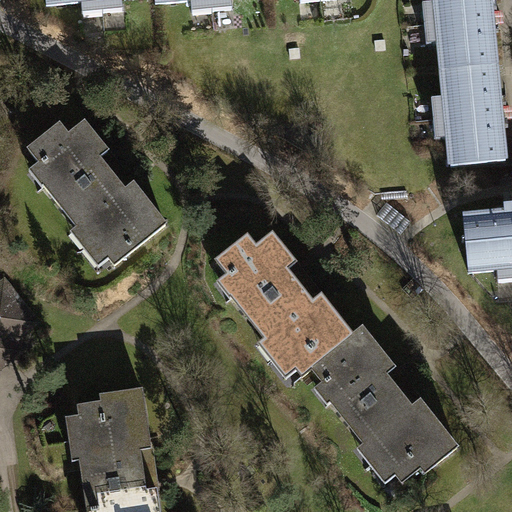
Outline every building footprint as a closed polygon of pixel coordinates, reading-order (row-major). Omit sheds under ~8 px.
[(53,0),(56,19),(172,8),(171,0),(53,0)] [(171,0),(172,8),(173,19),(269,9),(283,8),(282,0),(171,0)] [(430,0),(438,71),(491,65),(484,0),(430,0)] [(491,65),(438,71),(448,165),(501,159),(491,65)] [(125,280),(178,236),(109,152),(94,134),(79,146),(70,135),(39,160),(48,172),(40,178),(90,238),(80,247),(106,279),(117,271),(125,280)] [(511,267),(511,208),(460,213),(465,272),(511,267)] [(262,245),(225,273),(239,290),(229,298),(304,397),(319,386),(369,348),(306,266),(293,249),(275,263),(262,245)] [(62,354),(4,294),(0,298),(0,362),(25,388),(62,354)] [(369,348),(319,386),(408,503),(470,456),(432,406),(381,339),(369,348)] [(150,397),(74,409),(90,511),(167,511),(162,471),(150,397)]
